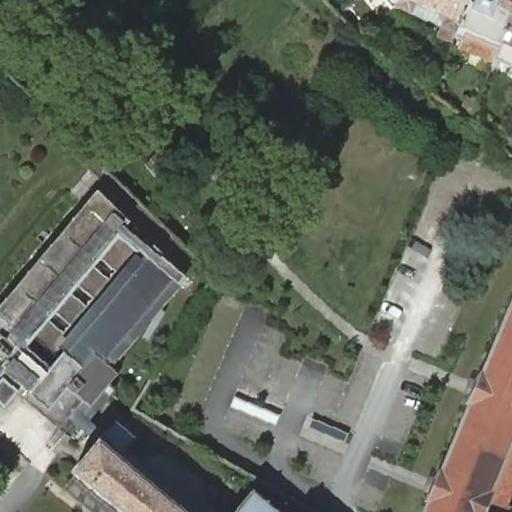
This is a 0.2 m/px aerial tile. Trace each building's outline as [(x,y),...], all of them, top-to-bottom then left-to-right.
[(382,0),(392,10),(394,7),(401,0),(382,0)] [(437,37),(452,43),(454,37),(469,0),(401,0),(394,7),(441,27),(437,37)] [(511,17),(511,0),(469,0),(454,37),(461,40),(458,48),(493,63),(511,17)] [(0,3),(0,28),(7,31),(16,10),(0,3)] [(511,63),(511,17),(493,63),(492,66),(498,69),(501,63),(510,67),(511,63)] [(0,34),(0,33),(0,65),(12,77),(28,61),(0,34)] [(465,98),(459,113),(469,121),(476,103),(465,98)] [(145,165),(155,177),(160,173),(161,173),(182,156),(171,142),(149,159),(150,160),(145,165)] [(40,371),(139,251),(154,263),(160,255),(159,254),(161,252),(153,245),(150,248),(124,225),(128,221),(96,191),(0,305),(0,400),(5,405),(22,385),(30,393),(45,375),(40,371)] [(154,263),(139,251),(40,371),(45,375),(30,393),(24,400),(59,429),(69,418),(76,409),(83,401),(91,407),(118,374),(110,367),(174,290),(167,285),(172,278),(154,263)] [(160,255),(154,263),(172,278),(167,285),(174,290),(185,277),(160,255)] [(511,440),(511,299),(481,373),(478,373),(471,389),(465,403),(468,404),(440,471),(437,470),(424,501),(427,502),(422,511),(482,511),(490,493),(511,440)] [(98,427),(76,409),(69,418),(90,436),(98,427)] [(182,511),(118,458),(125,451),(136,437),(117,421),(107,432),(106,431),(105,431),(96,443),(97,444),(88,454),(73,473),(92,489),(104,499),(118,511),(182,511)] [(511,511),(511,440),(490,493),(493,493),(485,511),(511,511)] [(197,511),(130,455),(125,451),(118,458),(182,511),(197,511)] [(278,511),(253,490),(234,511),(278,511)] [(490,493),(482,511),(485,511),(493,493),(490,493)]
